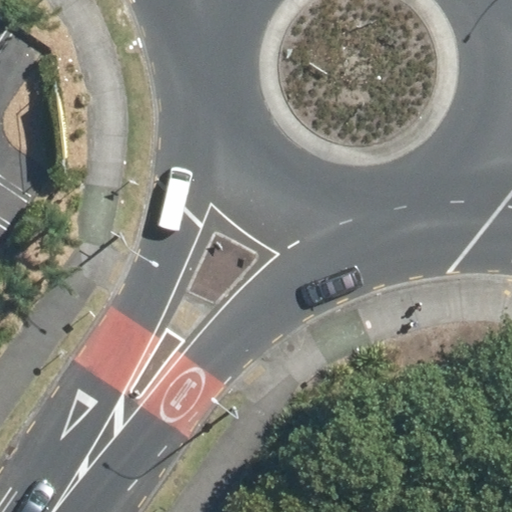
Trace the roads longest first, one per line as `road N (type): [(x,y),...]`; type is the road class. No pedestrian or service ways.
road 1 (tertiary): [(69,492),(186,212),(216,56)]
road 2 (tertiary): [(406,193),(273,293),(69,492)]
road 3 (secondary): [(406,193),(362,198),(318,190),(278,170),(246,139),(225,100),(216,56)]
road 4 (secondary): [(511,84),(471,156),(435,181)]
